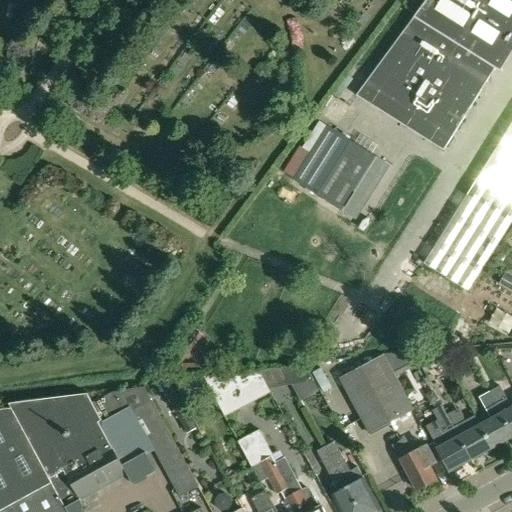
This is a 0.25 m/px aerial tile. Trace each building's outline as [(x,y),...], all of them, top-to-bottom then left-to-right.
[(511,0),(426,0),(356,96),(359,97),(379,109),(384,100),(424,125),(418,134),(444,151),(495,69),(501,72),(511,53),(511,0)] [(511,124),(476,181),(511,203),(511,124)] [(294,180),(351,216),(385,162),(328,126),(294,180)] [(511,204),(476,181),(424,263),(468,290),(511,219),(511,204)] [(499,249),(495,256),(503,261),(508,254),(499,249)] [(511,289),(511,276),(504,272),(498,282),(511,289)] [(370,435),(392,423),(413,411),(383,357),(340,380),(370,435)] [(281,367),(290,384),(314,380),(306,364),(281,367)] [(269,388),(290,384),(281,367),(259,370),(269,388)] [(204,377),(209,385),(225,416),(271,392),(269,388),(259,370),(204,377)] [(184,399),(209,385),(204,377),(202,372),(175,375),(171,377),(184,399)] [(169,380),(160,384),(187,434),(196,429),(169,380)] [(511,433),(511,408),(500,387),(490,392),(502,415),(511,433)] [(112,394),(94,404),(89,406),(84,396),(10,405),(12,409),(66,511),(81,511),(83,506),(80,501),(127,474),(133,484),(156,471),(146,453),(123,466),(111,445),(110,446),(99,424),(123,411),(134,413),(180,498),(197,488),(145,392),(144,389),(112,394)] [(431,404),(432,403),(438,399),(433,390),(425,395),(431,404)] [(481,426),(493,449),(511,438),(511,433),(502,415),(490,392),(480,398),(492,420),(481,426)] [(450,473),(472,461),(459,438),(454,428),(447,415),(442,405),(432,410),(437,420),(426,426),(439,449),(438,450),(450,473)] [(66,511),(12,409),(0,410),(0,511),(66,511)] [(454,428),(465,422),(458,409),(447,415),(454,428)] [(459,438),(472,461),(493,449),(481,426),(459,438)] [(252,466),(272,456),(258,431),(239,441),(252,466)] [(416,491),(436,480),(429,466),(435,463),(427,447),(413,454),(405,439),(392,446),(416,491)] [(340,511),(361,511),(336,466),(331,456),(325,447),(317,451),(339,492),(332,496),(340,511)] [(331,456),(336,466),(361,511),(377,511),(381,510),(357,467),(350,470),(340,451),(331,456)] [(302,511),(291,491),(276,464),(272,456),(252,466),(261,482),(268,478),(277,495),(282,492),(286,500),(292,511),(302,511)] [(323,511),(321,508),(319,509),(310,493),(306,492),(303,493),(285,459),(276,464),(291,491),(302,511),(323,511)] [(277,511),(266,491),(252,498),(259,511),(277,511)]
